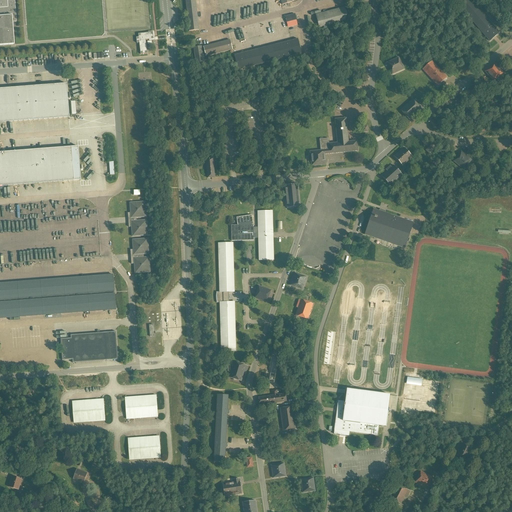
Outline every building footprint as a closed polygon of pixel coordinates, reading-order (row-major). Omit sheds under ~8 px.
[(17,22),(14,0),(9,0),(10,1),(8,1),(7,0),(0,0),(0,45),(14,45),(15,45),(13,22),(17,22)] [(199,30),(196,0),(186,1),(189,31),(199,30)] [(489,41),(496,36),(499,33),(471,0),(465,0),(459,6),(489,41)] [(348,20),(345,7),(316,15),(319,27),(323,26),(324,29),(328,28),(327,25),(348,20)] [(290,22),(296,20),(295,14),(285,17),(286,23),(287,23),(287,24),(290,23),(290,22)] [(153,32),(138,34),(138,37),(136,37),(137,43),(139,43),(140,54),(147,54),(146,40),(153,39),(153,32)] [(301,54),(297,39),(234,55),(238,70),(301,54)] [(203,48),(202,49),(201,46),(194,48),(196,62),(209,60),(208,56),(232,50),(230,40),(229,40),(229,41),(210,45),(207,46),(204,47),(203,47),(203,48)] [(386,63),(388,66),(392,75),(404,69),(398,57),(386,63)] [(438,86),(443,81),(447,78),(432,61),(422,70),(438,86)] [(493,82),(498,78),(503,74),(494,63),(485,72),(493,82)] [(0,121),(69,117),(68,101),(67,101),(67,99),(68,99),(67,83),(0,88),(0,121)] [(421,109),(419,106),(413,100),(400,111),(409,120),(415,115),(416,116),(420,112),(419,111),(421,109)] [(311,166),(315,166),(326,165),(325,154),(358,151),(357,141),(348,142),(348,135),(346,118),(335,119),(337,143),(328,144),(328,143),(329,143),(328,139),(319,139),(320,150),(321,150),(321,151),(310,152),(311,166)] [(432,145),(428,148),(426,150),(426,151),(429,154),(430,154),(435,148),(436,148),(435,148),(432,145),(432,144),(432,145),(432,144),(432,145)] [(0,152),(0,186),(8,186),(74,181),(74,180),(81,180),(78,147),(72,147),(71,147),(0,152)] [(412,157),(405,149),(404,148),(394,157),(402,166),(412,157)] [(461,152),(459,154),(453,162),(464,170),(472,160),(461,152)] [(214,175),(213,158),(206,159),(208,178),(212,178),(212,176),(214,175)] [(402,175),(395,167),(393,165),(391,167),(390,166),(386,170),(387,171),(381,176),(390,186),(402,175)] [(297,184),(294,185),(285,186),(287,208),(300,207),(297,184)] [(147,235),(147,232),(146,220),(137,221),(136,218),(146,217),(145,202),(130,203),(131,213),(128,213),(128,217),(129,218),(129,221),(128,223),(129,227),(132,227),(132,237),(147,235)] [(405,248),(411,230),(413,223),(385,213),(385,212),(379,211),(380,210),(379,210),(379,211),(374,209),(373,209),(364,235),(365,235),(404,248),(405,248)] [(273,260),(273,237),(272,237),(272,234),(273,234),(272,211),(257,212),(258,212),(258,227),(253,228),(253,225),(252,215),(236,218),(237,225),(231,225),(231,241),(253,240),(253,238),(258,238),(259,260),(274,260),(273,260)] [(131,260),(131,264),(134,264),(135,273),(150,272),(149,257),(144,258),(143,254),(149,254),(147,239),(132,240),(133,250),(130,250),(130,254),(132,255),(132,258),(131,260)] [(219,292),(216,292),(217,292),(217,293),(217,295),(217,296),(217,297),(217,298),(217,299),(217,300),(217,301),(217,302),(216,302),(216,303),(219,303),(220,303),(221,351),(227,351),(227,352),(227,362),(227,365),(228,372),(230,372),(231,370),(230,370),(230,363),(229,352),(229,351),(236,351),(235,351),(235,328),(234,328),(234,325),(235,325),(235,324),(234,302),(229,302),(229,292),(234,292),(233,269),(232,269),(232,266),(233,266),(233,243),(227,243),(224,243),(218,243),(218,244),(220,292),(219,292)] [(306,277),(296,273),(294,273),(290,286),(302,290),(306,277)] [(113,275),(0,283),(0,298),(1,299),(2,303),(8,302),(7,298),(12,298),(13,302),(19,301),(19,298),(25,297),(25,301),(31,301),(30,297),(36,296),(36,300),(42,300),(42,296),(48,295),(48,299),(54,299),(54,295),(59,294),(60,298),(65,298),(65,294),(71,294),(71,297),(77,297),(77,293),(83,293),(83,297),(89,296),(88,292),(94,292),(94,296),(100,295),(100,291),(106,291),(106,295),(114,294),(114,291),(113,275)] [(258,286),(256,293),(254,298),(267,303),(271,291),(258,286)] [(0,298),(0,318),(116,309),(115,294),(114,294),(106,295),(106,291),(100,291),(100,295),(94,296),(94,292),(88,292),(89,296),(83,297),(83,293),(77,293),(77,297),(71,297),(71,294),(65,294),(65,298),(60,298),(59,294),(54,295),(54,299),(48,299),(48,295),(42,296),(42,300),(36,300),(36,296),(30,297),(31,301),(25,301),(25,297),(19,298),(19,301),(13,302),(12,298),(7,298),(8,302),(2,303),(1,299),(0,298)] [(313,304),(303,301),(301,300),(300,303),(298,302),(296,308),(298,308),(295,315),(307,320),(313,304)] [(72,363),(118,360),(116,332),(70,335),(71,338),(71,339),(69,340),(69,339),(69,338),(60,339),(62,360),(71,360),(71,359),(71,358),(73,358),(73,359),(72,359),(72,360),(72,363)] [(245,368),(246,366),(234,362),(231,370),(230,372),(229,378),(241,381),(243,374),(245,374),(247,369),(245,368)] [(335,420),(335,421),(334,434),(340,435),(340,432),(346,433),(345,435),(345,436),(349,436),(349,432),(377,435),(378,426),(385,427),(389,395),(385,395),(381,394),(377,394),(376,394),(372,393),(368,393),(368,392),(368,393),(364,392),(360,391),(356,391),(352,390),(351,390),(347,390),(347,389),(345,402),(338,401),(335,420)] [(286,402),(286,399),(285,394),(277,395),(277,390),(271,391),(272,396),(258,397),(259,405),(286,402)] [(228,415),(228,410),(227,410),(228,396),(217,395),(214,462),(225,462),(225,448),(227,448),(227,444),(226,444),(227,414),(228,415)] [(157,417),(157,414),(156,396),(125,398),(127,419),(157,417)] [(105,421),(103,399),(72,402),(74,423),(105,421)] [(292,407),(281,408),(280,408),(283,431),(295,429),(292,407)] [(160,458),(160,451),(159,437),(128,439),(129,460),(160,458)] [(455,455),(459,457),(467,461),(473,449),(462,443),(455,455)] [(273,478),(279,477),(285,476),(284,463),(271,465),(273,478)] [(73,478),(84,482),(87,473),(77,469),(73,478)] [(426,489),(428,486),(432,477),(420,471),(414,483),(426,489)] [(12,476),(9,487),(18,490),(22,479),(12,476)] [(302,493),(310,492),(315,491),(313,478),(301,480),(302,493)] [(241,494),(240,483),(240,481),(239,481),(239,479),(233,480),(233,482),(222,484),(224,496),(241,494)] [(407,493),(408,490),(397,484),(389,499),(400,505),(404,498),(406,499),(408,494),(407,493)] [(256,511),(255,501),(253,501),(242,503),(243,511),(256,511)]
